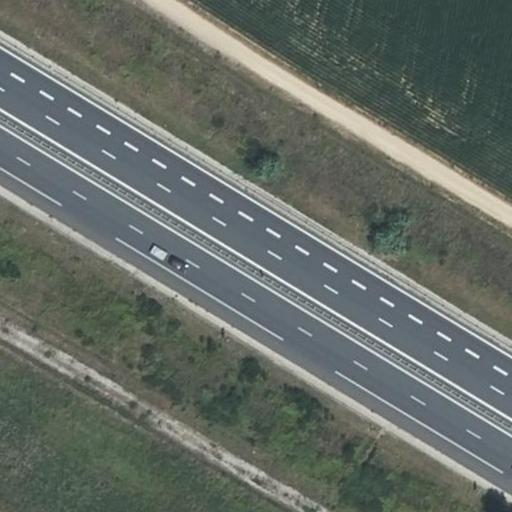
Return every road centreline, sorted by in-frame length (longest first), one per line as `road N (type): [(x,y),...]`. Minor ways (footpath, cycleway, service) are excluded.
road 1 (motorway): [(0,147),(511,458)]
road 2 (motorway): [(511,387),(0,76)]
road 3 (track): [(511,216),(151,0)]
